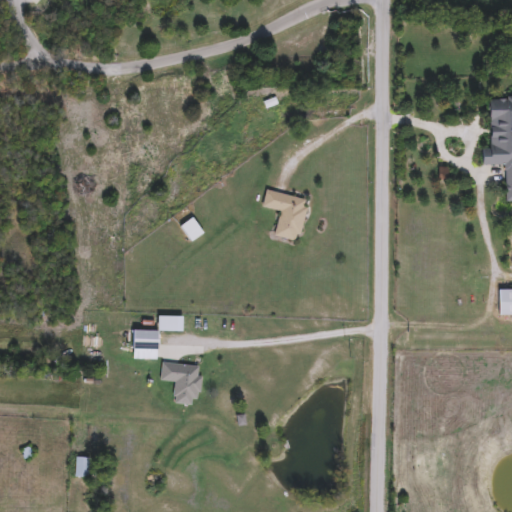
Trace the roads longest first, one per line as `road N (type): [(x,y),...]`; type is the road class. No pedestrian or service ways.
road 1 (residential): [(388,0),(377,511)]
road 2 (residential): [(334,0),(255,37),(179,59),(109,70),(0,58)]
